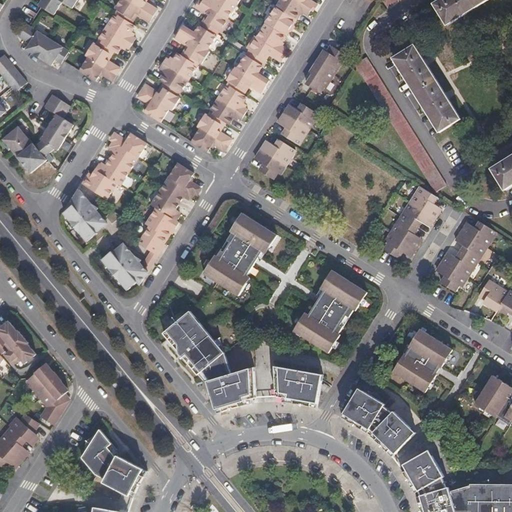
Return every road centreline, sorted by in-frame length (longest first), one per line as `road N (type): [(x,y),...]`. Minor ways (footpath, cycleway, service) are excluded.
road 1 (residential): [(404,292),(220,179)]
road 2 (residential): [(220,179),(338,0)]
road 3 (primary): [(122,369),(0,220)]
road 4 (residential): [(404,292),(312,437)]
road 5 (residential): [(111,110),(34,72),(10,44),(6,24),(20,0)]
road 6 (residential): [(130,320),(220,179)]
road 7 (residential): [(226,440),(130,320)]
road 8 (residential): [(11,511),(91,391)]
road 9 (residential): [(130,320),(43,215)]
road 10 (residential): [(7,286),(91,391)]
road 11 (residential): [(220,179),(111,110)]
road 12 (residential): [(91,391),(174,489)]
road 13 (residential): [(511,361),(404,292)]
road 14 (residential): [(43,215),(111,110)]
road 15 (residential): [(111,110),(177,9)]
road 16 (primary): [(122,369),(193,466)]
